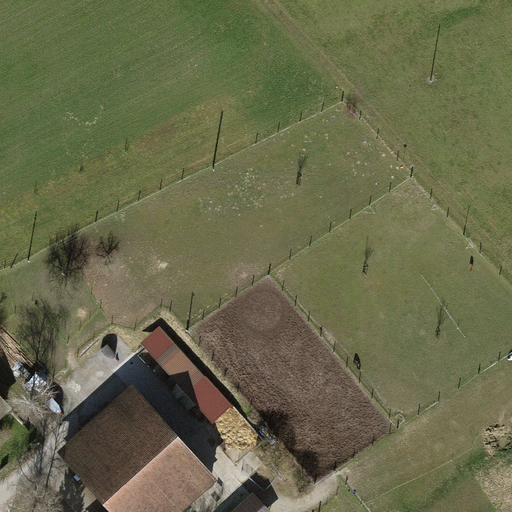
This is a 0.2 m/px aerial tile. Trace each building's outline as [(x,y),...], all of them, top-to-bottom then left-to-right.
[(172,345),(155,361),(186,395),(204,379),(172,345)] [(128,389),(53,455),(104,511),(181,511),(213,484),(128,389)] [(204,397),(187,413),(209,436),(226,421),(204,397)] [(0,400),(0,421),(10,411),(0,400)] [(266,511),(252,496),(233,511),(266,511)]
